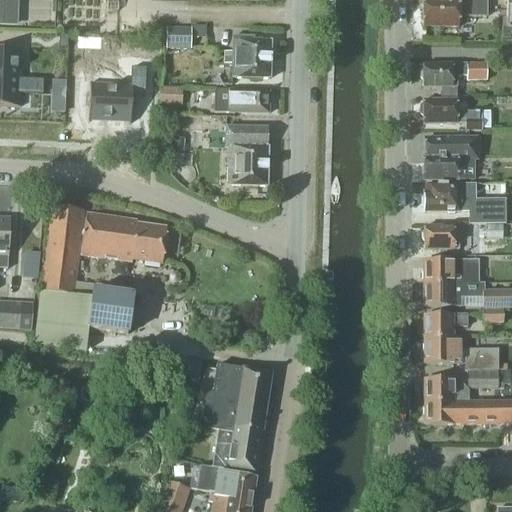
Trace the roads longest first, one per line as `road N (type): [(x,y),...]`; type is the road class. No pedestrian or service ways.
road 1 (residential): [(400,462),(399,0)]
road 2 (residential): [(0,172),(91,176),(250,241),(295,247)]
road 3 (tertiary): [(266,511),(282,424),(295,247)]
road 4 (tertiary): [(295,247),(299,0)]
